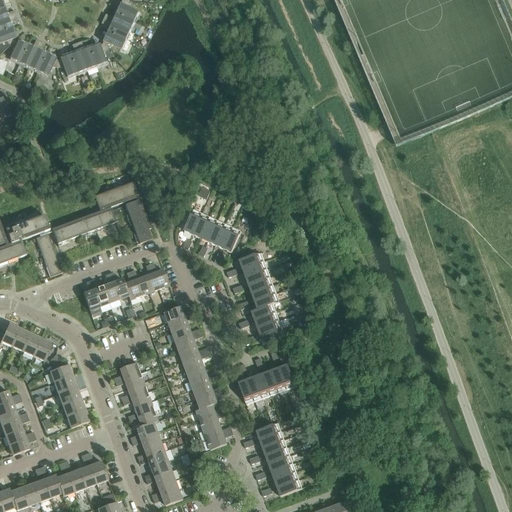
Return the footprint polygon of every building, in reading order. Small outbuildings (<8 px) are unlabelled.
[(373,0),(331,0),(387,131),(395,149),(430,134),(373,0)] [(460,0),(503,101),(511,97),(511,23),(502,0),(460,0)] [(120,5),(115,14),(133,22),(137,13),(129,9),(129,3),(121,2),(120,5)] [(7,15),(5,10),(0,12),(0,22),(8,20),(16,17),(15,12),(7,15)] [(129,32),(133,22),(115,14),(113,19),(105,15),(103,20),(111,24),(129,32)] [(0,22),(0,34),(12,30),(10,25),(18,22),(16,17),(8,20),(0,22)] [(109,28),(107,33),(125,41),(129,32),(111,24),(103,20),(101,25),(109,28)] [(16,39),(12,30),(0,34),(0,56),(10,47),(16,42),(15,40),(16,39)] [(120,51),(125,41),(107,33),(102,43),(103,43),(102,45),(107,51),(111,47),(120,51)] [(32,49),(28,47),(20,64),(29,69),(37,51),(41,43),(36,41),(32,49)] [(18,43),(16,42),(10,47),(14,51),(10,60),(20,64),(28,47),(18,42),(18,43)] [(37,51),(29,69),(38,73),(46,56),(42,53),(45,45),(41,43),(37,51)] [(80,53),(87,71),(96,68),(89,49),(84,51),(81,43),(77,44),(80,53)] [(75,55),(70,56),(77,75),(87,71),(80,53),(77,44),(72,46),(75,55)] [(100,45),(89,49),(96,68),(106,64),(103,55),(107,51),(102,45),(100,46),(100,45)] [(56,60),(46,56),(38,73),(48,78),(52,69),(58,69),(58,62),(56,61),(56,60)] [(68,78),(77,75),(70,56),(61,60),(61,61),(58,62),(58,69),(64,69),(68,78)] [(2,99),(0,100),(0,120),(9,117),(5,107),(10,105),(8,98),(3,100),(2,99)] [(94,198),(99,211),(138,196),(133,184),(94,198)] [(200,197),(208,200),(211,191),(202,189),(200,197)] [(139,246),(152,241),(137,202),(125,206),(139,246)] [(116,224),(111,211),(53,233),(57,246),(116,224)] [(184,232),(193,236),(203,215),(194,211),(184,232)] [(210,218),(203,215),(193,236),(200,239),(210,218)] [(49,229),(44,217),(5,232),(9,244),(49,229)] [(200,239),(208,243),(218,222),(210,218),(200,239)] [(208,243),(216,247),(226,226),(218,222),(208,243)] [(216,247),(224,250),(234,229),(226,226),(216,247)] [(242,233),(234,229),(224,250),(232,254),(242,233)] [(62,274),(49,238),(48,235),(36,240),(50,279),(62,274)] [(26,257),(22,245),(0,252),(0,266),(15,261),(26,257)] [(240,262),(243,271),(265,263),(262,254),(240,262)] [(243,271),(246,279),(268,271),(265,263),(243,271)] [(154,265),(150,266),(159,291),(169,288),(163,272),(157,274),(154,265)] [(149,295),(159,291),(150,266),(146,268),(149,277),(143,279),(149,295)] [(246,279),(249,287),(271,279),(268,271),(246,279)] [(140,299),(149,295),(143,279),(138,281),(134,272),(130,273),(140,299)] [(130,302),(140,299),(130,273),(126,275),(130,284),(124,286),(128,298),(130,302)] [(119,301),(128,298),(124,286),(122,281),(116,283),(113,274),(109,275),(119,301)] [(109,305),(119,301),(109,275),(105,277),(108,286),(103,288),(109,305)] [(249,287),(252,295),(274,287),(271,279),(249,287)] [(94,281),(90,282),(100,308),(109,305),(103,288),(97,290),(94,281)] [(89,293),(83,295),(91,316),(101,312),(99,308),(100,308),(90,282),(86,284),(89,293)] [(252,295),(254,303),(277,295),(274,287),(252,295)] [(254,303),(257,312),(258,312),(273,306),(280,304),(277,295),(254,303)] [(251,314),(255,322),(276,315),(273,306),(258,312),(257,312),(251,314)] [(165,314),(169,324),(195,315),(193,311),(184,314),(182,308),(165,314)] [(195,315),(169,324),(172,334),(189,327),(187,322),(196,319),(195,315)] [(255,322),(258,331),(279,323),(276,315),(255,322)] [(258,331),(260,339),(282,331),(279,323),(258,331)] [(0,343),(11,348),(20,330),(9,325),(0,343)] [(172,334),(176,344),(202,334),(200,330),(191,334),(189,327),(172,334)] [(11,348),(22,353),(31,335),(20,330),(11,348)] [(263,347),(285,339),(282,331),(260,339),(263,347)] [(202,334),(176,344),(179,353),(196,347),(194,342),(203,338),(202,334)] [(22,353),(33,358),(41,340),(31,335),(22,353)] [(53,346),(41,340),(33,358),(45,364),(53,346)] [(179,353),(183,363),(209,353),(207,350),(198,353),(196,347),(179,353)] [(209,353),(183,363),(186,372),(203,366),(201,361),(210,358),(209,353)] [(114,380),(116,384),(141,374),(137,364),(121,370),(124,376),(114,380)] [(54,385),(73,378),(68,366),(50,373),(54,385)] [(186,372),(190,382),(216,373),(215,369),(205,372),(203,366),(186,372)] [(288,366),(279,370),(287,391),(296,388),(288,366)] [(280,394),(287,391),(279,370),(271,372),(280,394)] [(271,372),(263,376),(271,397),(280,394),(271,372)] [(216,373),(190,382),(193,392),(210,385),(208,380),(217,377),(216,373)] [(127,384),(129,390),(145,384),(141,374),(116,384),(117,388),(127,384)] [(263,400),(271,397),(263,376),(255,379),(263,400)] [(54,385),(58,396),(77,389),(73,378),(54,385)] [(255,379),(247,382),(255,403),(263,400),(255,379)] [(252,404),(255,403),(247,382),(238,385),(247,407),(252,404)] [(121,399),(123,403),(148,394),(145,384),(129,390),(131,395),(121,399)] [(212,391),(210,385),(193,392),(197,401),(223,392),(221,388),(212,391)] [(62,407),(81,400),(77,389),(58,396),(62,407)] [(0,395),(0,406),(21,399),(19,395),(10,398),(8,392),(0,395)] [(197,401),(200,411),(201,411),(212,407),(217,405),(215,399),(224,396),(223,392),(197,401)] [(152,403),(148,394),(123,403),(124,407),(134,403),(136,409),(152,403)] [(21,399),(0,406),(0,417),(15,412),(13,406),(22,403),(21,399)] [(62,407),(66,419),(85,412),(81,400),(62,407)] [(128,418),(130,422),(155,413),(152,403),(136,409),(138,414),(128,418)] [(201,411),(200,411),(196,412),(200,423),(225,414),(224,410),(215,413),(212,407),(201,411)] [(0,417),(0,422),(2,428),(28,418),(26,414),(17,418),(15,412),(0,417)] [(89,423),(85,412),(66,419),(71,430),(89,423)] [(141,423),(143,428),(154,424),(155,424),(159,423),(155,413),(130,422),(131,426),(141,423)] [(227,418),(225,414),(200,423),(204,432),(220,426),(217,421),(227,418)] [(28,418),(2,428),(6,437),(22,431),(20,426),(29,422),(28,418)] [(131,439),(132,444),(158,434),(155,424),(154,424),(143,428),(138,430),(140,436),(131,439)] [(257,433),(260,441),(282,434),(278,425),(257,433)] [(220,426),(204,432),(207,442),(232,433),(231,429),(222,432),(220,426)] [(24,436),(22,431),(6,437),(9,447),(35,437),(33,433),(24,436)] [(234,437),(232,433),(207,442),(211,452),(227,446),(224,440),(234,437)] [(143,444),(145,450),(162,444),(158,434),(132,444),(134,448),(143,444)] [(260,441),(263,450),(284,442),(282,434),(260,441)] [(36,441),(35,437),(9,447),(13,457),(29,451),(27,444),(36,441)] [(263,450),(266,458),(287,449),(284,442),(263,450)] [(138,459),(140,463),(165,453),(162,444),(145,450),(147,455),(138,459)] [(266,458),(269,466),(291,458),(287,449),(266,458)] [(169,463),(165,453),(140,463),(141,467),(150,463),(152,469),(169,463)] [(269,466),(272,474),(294,466),(291,458),(269,466)] [(89,467),(96,486),(108,481),(101,462),(89,467)] [(145,477),(147,481),(172,472),(169,463),(152,469),(154,474),(145,477)] [(272,474),(275,482),(297,474),(294,466),(272,474)] [(85,490),(96,486),(89,467),(78,471),(85,490)] [(85,490),(78,471),(67,475),(74,494),(85,490)] [(157,482),(159,488),(176,481),(172,472),(147,481),(148,485),(157,482)] [(275,482),(278,490),(300,482),(297,474),(275,482)] [(62,498),(74,494),(67,475),(56,479),(62,495),(61,495),(62,498)] [(56,479),(55,476),(44,481),(51,499),(61,495),(62,495),(56,479)] [(39,503),(51,499),(44,481),(33,485),(39,503)] [(152,496),(154,501),(179,491),(176,481),(159,488),(161,493),(152,496)] [(303,490),(300,482),(278,490),(281,498),(303,490)] [(39,503),(33,485),(21,489),(28,508),(39,503)] [(16,511),(28,508),(21,489),(11,493),(10,493),(16,509),(15,509),(16,511)] [(10,493),(11,493),(10,490),(0,493),(0,500),(4,511),(7,511),(15,509),(16,509),(10,493)] [(183,501),(179,491),(154,501),(155,505),(164,502),(166,507),(183,501)] [(98,511),(119,511),(116,503),(97,510),(98,511)] [(351,511),(348,503),(336,507),(337,511),(351,511)]
